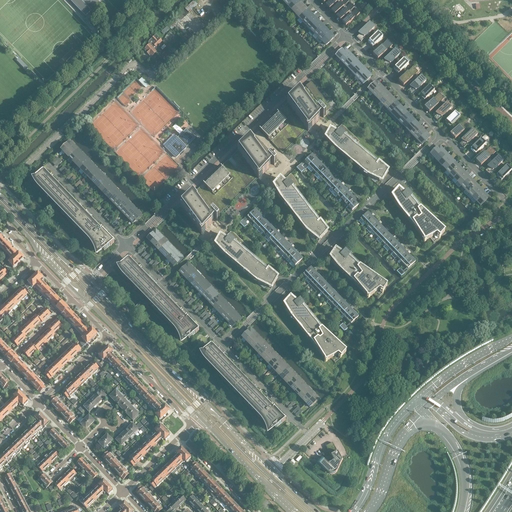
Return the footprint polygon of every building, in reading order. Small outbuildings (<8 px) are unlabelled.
[(70,0),(86,17),(91,12),(89,10),(85,14),(72,0),(70,0)] [(102,5),(97,0),(72,0),(85,14),(89,10),(91,12),(92,11),(89,9),(90,8),(95,12),(102,5)] [(230,7),(224,0),(216,0),(227,10),(230,7)] [(292,11),(300,3),(301,3),(302,2),(301,0),(299,2),(297,0),(295,0),(288,7),(292,11)] [(334,5),(339,0),(328,0),(330,1),(326,6),(329,10),(334,5)] [(339,11),(349,2),(346,0),(339,0),(334,5),(336,7),(331,11),(335,15),(339,11)] [(175,28),(189,14),(189,13),(198,5),(194,1),(168,26),(172,30),(175,28)] [(345,17),(354,8),(349,2),(339,11),(341,13),(337,17),(340,21),(345,17)] [(304,7),(301,3),(300,3),(292,11),(296,15),(304,7)] [(299,18),(308,10),(308,11),(310,9),(309,8),(307,10),(304,7),(296,15),(299,18)] [(347,26),(360,13),(354,8),(345,17),(347,18),(342,23),(346,27),(347,26)] [(303,22),(311,14),(308,11),(308,10),(299,18),(303,22)] [(307,26),(315,18),(316,19),(317,17),(317,15),(314,18),(311,14),(303,22),(307,26)] [(319,22),(316,19),(315,18),(307,26),(311,30),(319,22)] [(314,34),(323,26),(323,27),(325,25),(324,23),(322,25),(319,22),(311,30),(314,34)] [(369,34),(375,28),(370,23),(357,36),(358,36),(357,37),(361,42),(365,38),(364,37),(368,33),(369,34)] [(318,38),(326,30),(323,27),(323,26),(314,34),(315,34),(313,36),(316,39),(318,38)] [(322,42),(330,34),(331,34),(332,33),(332,31),(329,33),(326,30),(318,38),(316,40),(320,43),(322,41),(322,42)] [(374,46),(383,38),(382,37),(382,36),(379,32),(378,32),(368,42),(373,47),(374,46)] [(184,37),(181,39),(185,44),(192,37),(188,33),(184,37)] [(334,37),(331,34),(330,34),(322,42),(320,44),(323,47),(325,45),(326,46),(330,42),(330,41),(334,37)] [(156,47),(162,42),(157,37),(156,35),(149,41),(149,42),(149,43),(149,44),(149,45),(145,48),(145,49),(146,50),(145,51),(149,56),(151,55),(152,56),(156,53),(157,52),(155,51),(156,50),(156,49),(156,47)] [(378,60),(392,46),(387,40),(373,54),(378,60)] [(340,61),(349,53),(349,54),(351,52),(350,50),(348,52),(345,49),(344,50),(340,53),(336,57),(337,57),(335,59),(338,62),(340,61)] [(395,61),(401,55),(395,50),(382,62),(383,63),(382,64),(387,68),(391,64),(390,64),(394,60),(395,61)] [(344,65),(352,57),(349,54),(349,53),(340,61),(344,65)] [(348,69),(356,61),(357,61),(358,60),(358,58),(355,60),(352,57),(344,65),(348,69)] [(400,73),(409,64),(408,63),(404,58),(393,69),(398,74),(400,73)] [(360,65),(357,61),(356,61),(348,69),(352,73),(360,65)] [(355,77),(364,69),(366,68),(366,67),(365,66),(363,68),(360,65),(352,73),(355,77)] [(404,86),(418,72),(413,67),(398,81),(404,86)] [(359,80),(367,72),(364,69),(355,77),(359,80)] [(367,81),(371,78),(370,77),(371,76),(367,72),(359,80),(359,81),(358,82),(361,86),(363,84),(363,85),(367,81)] [(151,80),(145,74),(143,76),(150,84),(152,82),(151,80)] [(421,87),(426,82),(421,76),(408,89),(409,90),(408,91),(412,95),(416,91),(416,90),(420,86),(421,87)] [(149,85),(142,78),(139,81),(143,86),(146,88),(149,85)] [(308,130),(311,127),(316,121),(317,119),(321,115),(324,118),(326,116),(323,113),(324,112),(325,112),(325,113),(329,110),(330,110),(332,109),(314,85),(314,86),(311,82),(306,86),(306,87),(303,89),(303,88),(301,89),(300,91),(300,90),(299,91),(298,92),(298,93),(290,100),(292,102),(289,105),(287,103),(280,110),(288,118),(287,119),(285,121),(286,121),(282,124),(279,128),(275,131),(271,135),(268,138),(272,142),(282,153),(307,130),(308,131),(309,131),(308,130)] [(373,94),(381,86),(382,87),(383,86),(383,85),(383,84),(380,86),(379,85),(377,83),(375,85),(374,85),(373,86),(369,90),(373,94)] [(426,99),(434,91),(433,90),(434,89),(430,86),(430,85),(419,96),(424,101),(425,99),(426,99)] [(376,98),(385,90),(382,88),(382,87),(381,86),(373,94),(376,98)] [(380,102),(388,94),(389,95),(391,93),(390,91),(388,94),(387,93),(385,90),(376,98),(380,102)] [(390,96),(389,95),(388,94),(380,102),(379,104),(382,108),(384,106),(392,98),(390,96)] [(429,113),(444,99),(439,94),(424,108),(429,113)] [(388,110),(396,102),(397,103),(398,101),(398,99),(395,101),(394,101),(392,98),(384,106),(382,108),(386,111),(387,110),(388,110)] [(397,103),(396,102),(388,110),(391,114),(400,106),(397,103)] [(446,114),(452,108),(447,103),(434,116),(435,116),(434,117),(438,122),(442,118),(441,117),(445,113),(446,114)] [(395,118),(403,110),(404,110),(406,109),(405,107),(403,109),(402,108),(400,106),(391,114),(395,118)] [(399,122),(407,114),(405,111),(404,110),(403,110),(395,118),(399,122)] [(286,121),(285,121),(277,112),(274,116),(282,124),(286,121)] [(451,126),(460,118),(459,117),(460,116),(456,112),(445,122),(450,127),(451,126)] [(403,126),(411,118),(413,117),(413,116),(413,115),(410,117),(409,116),(407,114),(399,122),(403,126)] [(282,124),(274,116),(270,119),(279,128),(282,124)] [(412,119),(411,118),(403,126),(406,129),(415,121),(412,119)] [(279,128),(270,119),(267,123),(275,131),(279,128)] [(319,121),(317,119),(316,121),(311,127),(312,128),(319,121)] [(455,140),(470,126),(465,120),(450,134),(455,140)] [(410,133),(418,125),(419,126),(421,124),(420,123),(420,122),(418,125),(417,124),(415,121),(406,129),(407,130),(405,131),(408,135),(410,133)] [(275,131),(267,123),(263,126),(271,135),(275,131)] [(328,137),(328,138),(329,139),(329,141),(328,141),(330,143),(329,145),(379,186),(381,183),(384,178),(388,171),(380,165),(379,164),(358,146),(356,145),(356,144),(357,144),(359,141),(342,124),(340,127),(338,128),(336,131),(334,131),(335,133),(335,134),(333,133),(332,133),(331,133),(330,134),(329,135),(328,136),(328,137)] [(420,127),(419,126),(418,125),(410,133),(414,137),(422,129),(420,127)] [(271,135),(263,126),(260,130),(268,138),(271,135)] [(195,138),(191,134),(186,129),(177,138),(178,139),(177,140),(176,141),(174,139),(165,147),(176,158),(187,147),(195,138)] [(418,141),(426,133),(426,134),(428,132),(428,130),(425,132),(424,132),(422,129),(414,137),(418,141)] [(335,133),(334,131),(334,132),(331,130),(327,137),(328,138),(328,137),(328,136),(329,135),(330,134),(331,133),(332,133),(333,133),(335,134),(335,133)] [(472,141),(478,135),(473,130),(460,142),(461,143),(460,144),(464,148),(468,144),(467,144),(471,140),(472,141)] [(426,141),(427,140),(427,139),(429,137),(427,134),(426,134),(426,133),(418,141),(416,143),(419,146),(421,145),(422,145),(426,141)] [(177,140),(178,139),(177,138),(176,136),(175,136),(174,135),(163,145),(165,147),(164,147),(176,159),(187,147),(176,158),(165,147),(174,139),(176,141),(177,140)] [(258,178),(261,174),(265,171),(268,167),(272,163),(274,166),(276,163),(275,162),(268,155),(263,159),(254,144),(252,141),(250,138),(248,140),(240,149),(239,149),(238,150),(236,152),(256,179),(257,177),(259,179),(258,178)] [(477,153),(486,144),(485,143),(481,138),(471,149),(473,151),(476,154),(477,153)] [(265,146),(259,140),(254,144),(263,159),(268,155),(275,162),(278,160),(265,146)] [(65,154),(74,146),(70,142),(66,146),(62,150),(65,154)] [(69,158),(77,150),(74,146),(65,154),(69,158)] [(435,159),(443,151),(444,152),(446,150),(445,148),(443,151),(442,150),(440,147),(437,150),(437,149),(436,150),(435,151),(431,155),(435,159)] [(482,165),(495,152),(490,147),(481,156),(476,161),(481,166),(482,165)] [(73,162),(81,154),(77,150),(69,158),(70,159),(69,161),(71,163),(73,162)] [(439,163),(447,155),(445,153),(444,152),(443,151),(435,159),(439,163)] [(217,216),(256,179),(236,152),(231,157),(239,166),(237,167),(236,168),(228,160),(221,167),(229,175),(226,179),(222,182),(219,186),(215,189),(212,192),(207,187),(203,191),(200,187),(193,194),(193,193),(192,194),(191,195),(182,204),(180,205),(201,234),(202,234),(201,233),(204,229),(208,225),(211,222),(214,218),(217,221),(219,218),(217,216)] [(77,166),(85,158),(81,154),(73,162),(77,166)] [(304,170),(301,167),(305,163),(308,166),(316,158),(312,155),(311,156),(310,155),(303,162),(302,163),(296,168),(297,168),(301,173),(305,170),(305,169),(304,170)] [(443,167),(451,159),(451,160),(453,158),(453,156),(450,158),(449,157),(447,155),(439,163),(443,167)] [(498,167),(504,162),(498,156),(485,169),(486,170),(485,171),(490,175),(494,171),(493,170),(497,166),(498,167)] [(80,170),(89,162),(85,158),(77,166),(80,170)] [(310,172),(322,161),(321,160),(319,162),(316,158),(308,166),(309,166),(307,168),(310,172)] [(446,171),(455,163),(452,160),(451,160),(451,159),(443,167),(446,171)] [(316,174),(323,166),(320,163),(323,161),(322,161),(310,172),(311,172),(313,171),(316,174)] [(84,173),(92,165),(89,162),(80,170),(84,173)] [(450,175),(458,167),(459,167),(461,166),(460,166),(460,164),(458,166),(457,165),(455,163),(446,171),(450,175)] [(88,177),(96,169),(92,165),(84,173),(85,175),(84,176),(86,179),(88,177)] [(503,180),(511,171),(511,170),(511,169),(507,166),(507,165),(496,176),(498,177),(499,178),(501,181),(503,179),(503,180)] [(318,179),(329,168),(328,167),(326,169),(323,166),(316,174),(319,177),(317,178),(318,179)] [(229,175),(221,167),(217,170),(226,179),(229,175)] [(460,168),(459,167),(458,167),(450,175),(454,179),(462,171),(460,168)] [(323,181),(330,174),(328,171),(330,169),(329,168),(318,179),(318,180),(320,178),(323,181)] [(92,181),(100,173),(96,169),(88,177),(92,181)] [(226,179),(217,170),(214,174),(222,182),(226,179)] [(458,182),(466,174),(466,175),(468,173),(468,172),(465,174),(464,173),(462,171),(454,179),(458,182)] [(86,213),(84,212),(68,195),(57,184),(49,176),(46,173),(45,174),(43,172),(31,181),(87,239),(88,239),(89,240),(90,241),(91,242),(92,244),(93,245),(94,247),(94,248),(95,250),(95,251),(96,251),(97,253),(103,249),(104,250),(104,251),(114,243),(111,240),(103,231),(101,233),(100,231),(99,230),(101,229),(99,228),(95,223),(90,217),(86,213)] [(95,185),(104,177),(100,173),(92,181),(95,185)] [(277,186),(277,187),(277,188),(276,189),(277,191),(276,193),(316,245),(322,238),(328,232),(321,222),(320,222),(303,201),(302,199),(303,198),(306,196),(291,173),(286,178),(283,181),(284,183),(283,183),(282,182),(281,182),(280,182),(280,183),(279,183),(278,184),(277,185),(277,186)] [(222,182),(214,174),(210,177),(219,186),(222,182)] [(325,187),(336,175),(335,175),(333,177),(330,174),(323,181),(326,184),(324,186),(325,187)] [(467,176),(466,175),(466,174),(458,182),(461,186),(470,178),(467,176)] [(330,189),(338,181),(335,178),(337,176),(336,175),(325,187),(326,187),(327,186),(330,189)] [(99,189),(107,181),(104,177),(95,185),(99,189)] [(219,186),(210,177),(207,180),(215,189),(219,186)] [(465,190),(473,182),(474,183),(476,181),(475,179),(473,182),(472,181),(470,178),(461,186),(465,190)] [(284,183),(283,181),(280,179),(275,185),(277,187),(277,186),(277,185),(278,184),(279,183),(280,183),(280,182),(281,182),(282,182),(283,183),(284,183)] [(215,189),(207,180),(203,184),(207,187),(212,192),(215,189)] [(103,193),(111,185),(107,181),(99,189),(103,193)] [(332,194),(343,183),(343,182),(341,184),(338,181),(330,189),(333,191),(331,193),(332,194)] [(475,184),(474,183),(473,182),(465,190),(469,194),(477,186),(475,184)] [(336,198),(337,196),(345,189),(342,186),(344,184),(343,183),(332,194),(336,198)] [(107,197),(115,189),(111,185),(103,193),(107,197)] [(473,198),(481,190),(481,191),(483,189),(483,187),(480,189),(479,189),(477,186),(469,194),(467,196),(471,199),(472,198),(473,198)] [(110,201),(119,193),(115,189),(107,197),(110,201)] [(339,202),(351,190),(350,190),(348,192),(345,189),(337,196),(340,199),(338,201),(339,202)] [(431,220),(430,220),(420,208),(412,197),(408,192),(406,194),(405,195),(399,189),(396,193),(394,194),(391,199),(422,238),(424,242),(425,242),(426,241),(430,238),(430,239),(433,242),(434,243),(439,239),(440,237),(442,235),(445,231),(443,230),(432,219),(431,220)] [(345,204),(352,196),(349,193),(351,191),(351,190),(339,202),(340,202),(342,201),(345,204)] [(476,202),(485,194),(482,191),(481,191),(481,190),(473,198),(471,200),(474,203),(476,202)] [(114,205),(122,197),(119,193),(110,201),(114,205)] [(488,198),(485,194),(476,202),(480,206),(486,201),(486,200),(488,198)] [(346,209),(358,198),(357,197),(355,199),(352,196),(345,204),(347,206),(346,208),(346,209)] [(118,208),(126,200),(122,197),(114,205),(118,208)] [(357,207),(360,204),(357,201),(359,199),(358,198),(346,209),(351,214),(357,207)] [(122,212),(130,204),(126,200),(118,208),(122,212)] [(125,216),(134,208),(130,204),(122,212),(125,216)] [(129,220),(137,212),(134,208),(125,216),(129,220)] [(431,220),(432,219),(420,208),(430,220),(431,220)] [(247,225),(244,222),(248,218),(251,221),(259,213),(255,210),(254,212),(253,210),(246,217),(245,218),(239,223),(244,228),(248,225),(247,225)] [(137,220),(142,216),(137,212),(129,220),(133,224),(137,220)] [(362,225),(374,214),(373,213),(371,216),(368,212),(365,215),(364,215),(360,219),(363,223),(361,225),(362,225)] [(253,227),(265,216),(264,215),(262,217),(259,213),(251,221),(252,221),(254,224),(253,226),(253,227)] [(368,227),(375,220),(372,217),(375,215),(374,214),(362,225),(363,226),(365,224),(368,227)] [(259,229),(266,221),(263,218),(266,216),(265,216),(253,227),(254,227),(256,226),(259,229)] [(370,233),(381,222),(380,221),(378,223),(375,220),(368,227),(366,229),(370,233)] [(261,234),(272,223),(271,222),(269,224),(266,221),(259,229),(257,230),(261,234)] [(212,224),(211,222),(208,225),(204,229),(205,230),(212,224)] [(375,235),(382,228),(380,225),(382,223),(381,222),(370,233),(370,234),(372,232),(375,235)] [(266,236),(273,229),(271,226),(273,224),(272,223),(261,234),(261,235),(263,233),(266,236)] [(377,240),(388,229),(387,228),(385,231),(382,228),(375,235),(378,238),(376,240),(377,240)] [(268,242),(279,231),(278,230),(276,232),(273,229),(266,236),(264,238),(268,242)] [(382,242),(390,235),(387,232),(389,230),(388,229),(377,240),(378,241),(379,239),(382,242)] [(151,243),(160,235),(156,231),(152,235),(148,239),(151,243)] [(218,244),(219,246),(218,247),(220,249),(219,251),(268,293),(271,290),(274,285),(278,278),(269,270),(248,253),(246,251),(246,250),(249,247),(232,231),(229,233),(225,237),(224,238),(225,240),(224,241),(223,240),(222,240),(221,240),(220,240),(220,241),(219,241),(218,242),(218,243),(218,244)] [(273,244),(281,236),(278,233),(280,231),(279,231),(268,242),(269,242),(270,241),(273,244)] [(155,247),(163,239),(160,235),(151,243),(155,247)] [(384,248),(395,237),(395,236),(392,238),(390,235),(382,242),(385,245),(383,247),(384,248)] [(225,240),(224,238),(220,236),(216,243),(218,244),(218,243),(218,242),(219,241),(220,241),(220,240),(221,240),(222,240),(223,240),(224,241),(225,240)] [(275,249),(286,238),(286,237),(284,239),(281,236),(273,244),(276,247),(274,248),(275,249)] [(389,250),(397,243),(394,240),(396,238),(395,237),(384,248),(388,252),(389,250)] [(280,251),(288,244),(285,241),(287,239),(286,238),(275,249),(276,250),(278,248),(280,251)] [(159,251),(167,243),(163,239),(155,247),(159,251)] [(0,246),(4,251),(10,245),(6,240),(0,245),(0,246)] [(163,255),(171,247),(167,243),(159,251),(163,255)] [(391,255),(403,244),(402,243),(400,245),(397,243),(389,250),(392,253),(390,254),(391,255)] [(282,257),(294,245),(293,245),(291,247),(288,244),(280,251),(283,254),(281,256),(282,257)] [(397,257),(404,250),(401,247),(403,245),(403,244),(391,255),(395,259),(397,257)] [(8,255),(14,249),(10,245),(4,251),(8,255)] [(288,259),(295,251),(292,248),(294,246),(294,245),(282,257),(283,257),(285,256),(288,259)] [(166,259),(175,251),(171,247),(163,255),(166,259)] [(12,260),(19,254),(14,249),(8,255),(12,260)] [(372,276),(371,277),(360,266),(350,256),(345,252),(344,253),(343,255),(341,253),(336,250),(333,255),(329,261),(365,295),(367,299),(368,298),(368,299),(370,297),(373,294),(374,295),(378,299),(382,294),(383,294),(383,292),(387,286),(385,284),(377,279),(372,275),(372,276)] [(398,263),(410,252),(409,251),(407,253),(404,250),(397,257),(399,260),(398,262),(398,263)] [(170,263),(178,255),(175,251),(166,259),(168,260),(166,262),(168,264),(170,262),(170,263)] [(289,264),(301,253),(300,252),(298,254),(295,251),(288,259),(286,260),(289,264)] [(404,265),(411,257),(408,255),(411,253),(410,252),(398,263),(399,264),(401,262),(404,265)] [(13,268),(21,260),(24,257),(20,253),(19,254),(12,260),(9,263),(13,268)] [(300,262),(303,259),(300,256),(302,254),(301,253),(289,264),(290,265),(292,263),(296,267),(300,262)] [(179,263),(183,259),(178,255),(170,263),(174,266),(178,262),(179,263)] [(401,277),(415,264),(413,263),(415,261),(411,257),(404,265),(407,268),(403,272),(400,269),(400,268),(397,272),(401,277)] [(150,289),(153,286),(152,285),(146,279),(146,278),(141,273),(137,269),(134,267),(135,266),(133,265),(130,262),(129,261),(128,260),(127,261),(124,263),(121,265),(116,269),(127,281),(128,280),(129,279),(133,282),(137,286),(142,289),(148,292),(150,289)] [(184,277),(192,269),(188,264),(184,268),(184,269),(180,273),(184,277)] [(361,265),(360,266),(371,277),(372,276),(372,275),(361,265)] [(305,280),(317,269),(316,269),(314,271),(311,268),(308,270),(307,270),(303,274),(306,278),(304,280),(305,280)] [(188,281),(196,273),(192,269),(184,277),(188,281)] [(311,282),(318,275),(315,272),(318,270),(317,269),(305,280),(306,281),(308,279),(311,282)] [(191,284),(200,276),(201,275),(198,271),(197,271),(196,273),(188,281),(191,284)] [(33,287),(42,279),(43,277),(39,273),(28,283),(28,284),(25,287),(27,289),(30,286),(32,288),(33,287)] [(312,288),(324,277),(323,276),(321,278),(318,275),(311,282),(309,284),(312,288)] [(195,288),(203,280),(200,276),(191,284),(195,288)] [(318,290),(325,283),(323,280),(325,278),(324,277),(312,288),(316,292),(318,290)] [(38,291),(45,285),(42,282),(43,280),(42,279),(33,287),(35,288),(36,288),(38,291)] [(128,280),(150,303),(160,293),(157,289),(155,288),(154,286),(153,286),(150,289),(148,292),(142,289),(137,286),(133,282),(129,279),(128,280)] [(199,292),(207,284),(203,280),(195,288),(199,292)] [(320,295),(331,284),(330,284),(328,286),(325,283),(318,290),(321,293),(319,295),(320,295)] [(203,296),(211,288),(207,284),(199,292),(197,294),(199,297),(201,295),(203,296)] [(325,297),(333,290),(330,287),(332,285),(331,284),(320,295),(321,296),(322,294),(325,297)] [(43,295),(49,289),(45,285),(38,291),(43,295)] [(26,296),(28,294),(27,293),(23,289),(22,288),(16,295),(22,301),(27,297),(26,296)] [(206,300),(215,292),(211,288),(203,296),(206,300)] [(47,300),(53,294),(49,289),(43,295),(47,300)] [(327,303),(338,292),(338,291),(335,293),(333,290),(325,297),(328,300),(326,302),(327,303)] [(183,317),(184,318),(185,317),(161,292),(160,293),(164,297),(168,301),(168,302),(170,303),(174,308),(175,309),(175,308),(178,312),(180,313),(179,313),(183,317),(183,316),(183,317)] [(210,304),(218,296),(215,292),(206,300),(210,304)] [(332,305),(340,298),(337,295),(339,293),(338,292),(327,303),(328,304),(330,302),(332,305)] [(184,318),(183,317),(183,316),(183,317),(179,313),(180,313),(178,312),(175,308),(175,309),(174,308),(170,303),(168,302),(168,301),(164,297),(162,295),(160,293),(150,303),(149,303),(172,327),(173,327),(175,329),(176,331),(177,333),(179,335),(179,336),(179,337),(180,339),(181,340),(181,339),(182,341),(188,337),(189,338),(189,339),(199,331),(196,328),(188,319),(187,319),(188,319),(186,321),(185,319),(184,318)] [(51,304),(58,298),(53,294),(47,300),(51,304)] [(22,301),(16,295),(11,299),(17,306),(22,301)] [(214,308),(222,300),(218,296),(210,304),(214,308)] [(73,313),(68,308),(66,306),(58,298),(51,304),(59,312),(66,320),(73,313)] [(332,340),(304,306),(300,301),(299,302),(297,303),(295,301),(291,298),(289,300),(288,302),(287,303),(283,307),(323,358),(325,362),(326,362),(327,361),(331,358),(335,363),(340,359),(342,357),(344,354),(346,351),(345,350),(333,339),(332,340)] [(334,310),(346,299),(345,298),(343,301),(340,298),(332,305),(335,308),(333,310),(334,310)] [(17,306),(11,299),(7,303),(13,310),(17,306)] [(340,312),(347,305),(344,302),(346,300),(346,299),(334,310),(335,311),(337,309),(340,312)] [(218,312),(226,304),(222,300),(214,308),(212,310),(214,312),(216,310),(218,312)] [(13,310),(7,303),(2,308),(8,314),(13,310)] [(221,316),(230,308),(226,304),(218,312),(219,313),(217,315),(219,317),(221,315),(221,316)] [(341,318),(353,307),(352,306),(350,308),(347,305),(340,312),(342,315),(341,317),(341,318)] [(347,320),(355,313),(351,310),(354,308),(353,307),(341,318),(342,319),(344,317),(347,320)] [(8,314),(2,308),(0,309),(0,314),(4,319),(8,314)] [(51,314),(45,308),(41,313),(46,318),(51,314)] [(225,319),(233,311),(230,308),(221,316),(222,316),(220,318),(222,320),(224,318),(225,319)] [(229,323),(237,315),(233,311),(225,319),(229,323)] [(46,318),(41,313),(37,316),(37,317),(41,321),(42,322),(46,318)] [(71,324),(77,318),(73,313),(66,320),(71,324)] [(345,331),(358,319),(356,318),(358,316),(355,313),(347,320),(350,323),(346,327),(343,324),(343,323),(340,327),(344,332),(345,331)] [(41,321),(37,317),(37,316),(36,315),(32,319),(37,325),(41,321)] [(237,323),(241,320),(237,315),(229,323),(232,327),(236,324),(237,323)] [(75,329),(81,323),(77,318),(71,324),(75,329)] [(37,325),(32,319),(27,323),(33,329),(37,325)] [(62,326),(57,320),(52,324),(57,330),(62,326)] [(33,329),(27,323),(23,327),(29,333),(33,329)] [(79,333),(86,327),(81,323),(75,329),(79,333)] [(57,330),(52,324),(48,328),(49,330),(49,329),(53,334),(57,330)] [(29,333),(23,327),(19,331),(20,333),(20,332),(24,337),(25,337),(29,333)] [(83,338),(91,330),(90,329),(89,330),(88,330),(86,327),(79,333),(82,336),(81,337),(83,338)] [(323,328),(322,328),(332,340),(333,339),(323,328)] [(55,335),(53,334),(49,329),(49,330),(45,333),(50,339),(55,335)] [(90,341),(94,337),(95,337),(96,335),(97,334),(93,329),(91,330),(83,338),(82,339),(82,340),(80,342),(81,345),(83,347),(86,344),(88,343),(90,342),(90,341)] [(246,341),(254,333),(250,329),(246,333),(247,334),(246,335),(245,336),(243,338),(246,341)] [(26,338),(25,337),(24,337),(20,332),(20,333),(16,336),(22,342),(26,338)] [(50,339),(45,333),(41,337),(46,343),(50,339)] [(250,345),(258,337),(254,333),(246,341),(250,345)] [(22,342),(16,336),(12,341),(17,346),(22,342)] [(46,343),(41,337),(37,341),(42,347),(46,343)] [(254,349),(262,341),(258,337),(250,345),(254,349)] [(37,341),(33,345),(37,350),(38,351),(42,347),(37,341)] [(257,353),(266,345),(262,341),(254,349),(257,353)] [(37,350),(33,345),(32,344),(27,348),(33,354),(37,350)] [(74,356),(81,349),(76,344),(74,346),(73,345),(68,349),(74,356)] [(258,392),(251,385),(247,381),(240,373),(228,361),(222,355),(222,354),(220,353),(218,351),(218,350),(217,350),(217,349),(216,349),(214,347),(213,348),(212,346),(211,346),(211,345),(199,355),(259,417),(259,416),(261,418),(262,419),(263,421),(264,422),(265,424),(265,425),(266,426),(267,429),(269,430),(268,431),(274,426),(276,428),(275,428),(286,420),(284,418),(283,418),(282,417),(274,409),(273,410),(271,408),(272,407),(272,406),(271,406),(271,405),(270,405),(266,400),(260,394),(259,393),(258,392)] [(261,357),(269,349),(266,345),(257,353),(259,354),(257,356),(259,358),(261,357)] [(103,361),(104,360),(112,352),(114,351),(109,346),(108,347),(107,347),(106,348),(106,349),(101,353),(99,355),(98,356),(103,361)] [(22,362),(17,357),(16,354),(8,347),(1,353),(9,361),(16,368),(22,362)] [(33,354),(27,348),(23,352),(24,353),(28,358),(33,354)] [(74,356),(68,349),(64,354),(70,360),(74,356)] [(265,361),(273,353),(269,349),(261,357),(265,361)] [(109,364),(115,358),(113,355),(114,354),(112,352),(113,352),(112,352),(104,360),(105,362),(106,361),(109,364)] [(269,365),(277,357),(273,353),(265,361),(269,365)] [(70,360),(64,354),(59,358),(65,364),(70,360)] [(272,369),(281,361),(277,357),(269,365),(267,367),(269,369),(271,367),(272,369)] [(65,364),(59,358),(55,362),(61,369),(65,364)] [(113,368),(120,362),(115,358),(109,364),(113,368)] [(276,372),(284,364),(281,361),(272,369),(276,372)] [(20,373),(27,366),(22,362),(16,368),(20,373)] [(61,369),(55,362),(50,367),(56,373),(61,369)] [(97,370),(99,368),(99,367),(94,362),(87,369),(93,375),(98,371),(97,370)] [(118,373),(124,367),(120,362),(113,368),(118,373)] [(280,376),(288,368),(284,364),(276,372),(280,376)] [(25,377),(31,371),(27,366),(20,373),(25,377)] [(49,380),(56,373),(50,367),(45,371),(46,372),(44,374),(45,374),(49,379),(49,380)] [(122,378),(128,371),(124,367),(118,373),(122,378)] [(284,380),(292,372),(288,368),(280,376),(284,380)] [(93,375),(87,369),(82,373),(88,379),(93,375)] [(29,382),(36,375),(31,371),(25,377),(29,382)] [(126,382),(133,376),(128,371),(122,378),(126,382)] [(287,384),(296,376),(292,372),(284,380),(287,384)] [(88,379),(82,373),(78,377),(84,384),(88,379)] [(33,386),(40,380),(36,375),(29,382),(33,386)] [(131,387),(137,380),(133,376),(126,382),(131,387)] [(291,388),(299,380),(296,376),(287,384),(291,388)] [(84,384),(78,377),(73,382),(79,388),(84,384)] [(11,385),(5,378),(0,383),(0,385),(5,391),(11,385)] [(45,388),(43,386),(44,385),(40,380),(33,386),(40,393),(45,388)] [(135,391),(141,385),(137,380),(131,387),(135,391)] [(295,392),(303,384),(299,380),(291,388),(295,392)] [(79,388),(73,382),(69,386),(75,393),(79,388)] [(299,396),(307,388),(303,384),(295,392),(299,396)] [(139,396),(146,390),(141,385),(135,391),(139,396)] [(75,393),(69,386),(62,393),(67,398),(69,396),(70,397),(75,393)] [(302,400),(311,392),(307,388),(299,396),(302,400)] [(114,401),(120,394),(116,390),(109,396),(114,401)] [(144,400),(150,394),(146,390),(139,396),(144,400)] [(28,400),(26,398),(25,398),(21,395),(22,393),(20,391),(19,392),(18,391),(13,395),(21,404),(24,406),(27,404),(28,402),(28,401),(28,400)] [(106,396),(101,391),(96,395),(102,400),(106,396)] [(306,404),(314,396),(311,392),(302,400),(306,404)] [(117,404),(124,398),(120,394),(114,401),(117,404)] [(148,405),(155,399),(150,394),(144,400),(148,405)] [(21,404),(13,395),(10,398),(11,399),(9,400),(16,407),(18,404),(19,404),(20,405),(21,404)] [(102,400),(96,395),(92,399),(97,404),(102,400)] [(55,408),(61,402),(57,397),(56,398),(54,396),(53,397),(49,401),(48,402),(55,408)] [(315,404),(319,400),(314,396),(306,404),(310,407),(311,406),(314,403),(315,404)] [(121,408),(128,402),(124,398),(117,404),(121,408)] [(97,404),(92,399),(88,403),(93,408),(97,404)] [(153,409),(159,403),(155,399),(148,405),(153,409)] [(16,407),(9,400),(5,405),(11,411),(16,407)] [(59,413),(66,407),(61,402),(55,408),(59,413)] [(125,412),(132,406),(128,402),(121,408),(125,412)] [(93,408),(88,403),(84,407),(89,412),(93,408)] [(156,415),(165,406),(164,406),(163,405),(162,406),(159,403),(153,409),(155,412),(155,413),(156,415)] [(11,411),(5,405),(0,409),(6,416),(11,411)] [(168,413),(169,412),(169,411),(171,410),(166,405),(165,406),(156,415),(155,416),(160,420),(161,419),(163,418),(163,417),(167,413),(168,413)] [(129,416),(135,410),(132,406),(125,412),(129,416)] [(63,417),(70,411),(66,407),(59,413),(63,417)] [(133,421),(140,414),(135,410),(129,416),(133,421)] [(75,419),(73,417),(74,416),(70,411),(63,417),(70,424),(75,419)] [(49,422),(47,420),(46,420),(42,416),(43,415),(41,413),(40,413),(39,413),(34,417),(37,420),(45,428),(49,424),(49,423),(49,422)] [(94,421),(89,416),(85,420),(90,426),(94,421)] [(45,428),(37,420),(36,420),(35,421),(36,422),(36,423),(33,425),(40,432),(41,430),(42,431),(45,428)] [(90,426),(85,420),(80,424),(81,425),(85,429),(86,430),(90,426)] [(58,433),(55,430),(54,429),(53,430),(52,429),(53,428),(49,424),(45,428),(50,433),(49,434),(53,438),(58,433)] [(138,430),(133,424),(128,428),(134,434),(138,430)] [(40,432),(33,425),(29,430),(36,437),(39,434),(38,433),(40,432)] [(169,434),(168,433),(167,433),(163,429),(163,428),(161,426),(160,425),(155,430),(156,431),(164,439),(165,441),(170,436),(169,435),(169,434)] [(134,434),(128,428),(124,432),(130,438),(134,434)] [(36,437),(29,430),(24,434),(30,440),(32,439),(33,440),(36,437)] [(164,439),(156,431),(154,432),(155,433),(152,436),(158,442),(161,440),(162,441),(164,440),(164,439)] [(130,438),(124,432),(120,436),(125,442),(130,438)] [(57,443),(62,437),(58,433),(53,438),(57,443)] [(30,440),(24,434),(20,439),(27,446),(30,443),(29,442),(30,440)] [(112,440),(108,435),(107,435),(103,439),(108,444),(112,440)] [(125,442),(120,436),(116,440),(121,446),(125,442)] [(158,442),(152,436),(148,440),(154,447),(158,442)] [(60,447),(66,441),(62,437),(57,443),(60,447)] [(27,446),(20,439),(15,443),(21,449),(23,448),(24,449),(27,446)] [(108,444),(103,439),(99,443),(99,444),(99,443),(103,448),(104,448),(108,444)] [(212,445),(207,439),(202,444),(207,449),(212,445)] [(154,447),(148,440),(143,445),(149,451),(154,447)] [(65,451),(70,446),(66,441),(60,447),(65,451)] [(21,449),(15,443),(11,447),(18,454),(21,451),(20,451),(21,449)] [(328,451),(330,454),(331,455),(331,456),(334,454),(338,452),(337,452),(335,448),(333,445),(332,443),(326,446),(326,447),(328,451)] [(149,451),(143,445),(138,449),(145,455),(149,451)] [(18,454),(11,447),(6,452),(12,458),(14,457),(18,454)] [(190,456),(189,455),(188,455),(184,450),(182,448),(180,447),(176,452),(177,453),(185,462),(186,463),(191,458),(190,457),(190,456)] [(145,455),(138,449),(134,453),(140,460),(145,455)] [(59,456),(54,451),(50,455),(55,460),(59,456)] [(12,458),(6,452),(2,456),(8,463),(12,460),(11,459),(12,458)] [(108,464),(115,458),(110,453),(109,454),(107,452),(102,457),(108,464)] [(315,461),(325,470),(326,471),(327,472),(328,473),(329,473),(329,474),(330,474),(331,474),(332,474),(333,474),(334,474),(335,474),(336,473),(337,472),(342,460),(341,457),(340,455),(338,452),(334,454),(331,456),(334,461),(329,464),(321,457),(320,456),(318,458),(316,461),(315,460),(315,461)] [(134,466),(140,460),(134,453),(129,458),(130,459),(128,461),(133,466),(134,466)] [(185,462),(177,453),(176,455),(177,456),(176,456),(177,456),(174,459),(180,465),(183,462),(184,463),(185,462)] [(55,460),(50,455),(45,459),(51,464),(55,460)] [(8,463),(2,456),(0,457),(0,463),(3,467),(5,465),(5,466),(8,463)] [(81,468),(86,462),(82,458),(77,463),(81,468)] [(113,469),(119,462),(115,458),(108,464),(113,469)] [(51,464),(45,459),(41,462),(47,468),(51,464)] [(180,465),(174,459),(169,463),(175,470),(180,465)] [(47,468),(41,462),(37,467),(42,472),(47,468)] [(85,472),(90,466),(86,462),(81,468),(85,472)] [(117,473),(123,467),(119,462),(113,469),(117,473)] [(202,469),(199,466),(195,463),(196,462),(195,462),(195,463),(190,468),(192,470),(191,471),(195,475),(202,469)] [(175,470),(169,463),(165,467),(171,474),(175,470)] [(89,476),(94,471),(90,466),(85,472),(89,476)] [(129,475),(127,473),(128,472),(123,467),(117,473),(123,480),(124,480),(124,479),(129,475)] [(171,474),(165,467),(160,472),(166,478),(171,474)] [(76,474),(71,469),(72,469),(71,468),(67,473),(72,478),(76,474)] [(200,480),(206,474),(202,469),(195,475),(200,480)] [(93,480),(98,475),(94,471),(89,476),(93,480)] [(166,478),(160,472),(156,476),(162,483),(166,478)] [(72,478),(67,473),(63,477),(68,482),(72,478)] [(13,479),(11,474),(4,477),(7,482),(13,479)] [(43,483),(49,478),(45,474),(44,474),(39,479),(43,483)] [(204,484),(210,478),(206,474),(200,480),(204,484)] [(162,483),(156,476),(149,482),(149,483),(154,488),(156,486),(157,487),(162,483)] [(68,482),(63,477),(59,481),(64,486),(68,482)] [(47,488),(52,483),(53,482),(49,478),(43,483),(47,488)] [(208,489),(215,483),(210,478),(204,484),(208,489)] [(16,484),(13,479),(7,482),(9,488),(16,484)] [(113,489),(111,487),(110,487),(106,483),(107,482),(105,480),(104,480),(103,480),(98,484),(106,493),(109,495),(113,491),(113,490),(113,489)] [(64,486),(59,481),(54,485),(55,485),(60,490),(64,486)] [(213,493),(219,487),(215,483),(208,489),(213,493)] [(19,489),(16,484),(9,488),(12,493),(19,489)] [(106,493),(98,484),(95,487),(96,488),(94,489),(100,496),(103,493),(104,493),(105,494),(106,493)] [(142,499),(148,493),(143,488),(143,489),(141,487),(140,487),(135,492),(142,499)] [(217,498),(224,492),(219,487),(213,493),(217,498)] [(25,501),(22,496),(19,489),(12,493),(14,497),(14,498),(15,498),(16,500),(15,500),(16,500),(18,505),(25,501)] [(100,496),(94,489),(93,491),(92,490),(89,493),(96,500),(100,496)] [(221,503),(228,496),(224,492),(217,498),(221,503)] [(96,500),(89,493),(86,496),(87,497),(85,498),(91,504),(96,500)] [(146,503),(152,497),(148,493),(142,499),(146,503)] [(186,500),(181,495),(176,499),(182,504),(186,500)] [(191,505),(197,500),(193,496),(187,501),(191,505)] [(226,507),(232,501),(228,496),(221,503),(226,507)] [(150,508),(157,502),(152,497),(146,503),(150,508)] [(91,504),(85,498),(84,499),(83,499),(80,502),(82,504),(85,507),(85,508),(86,508),(86,509),(87,509),(91,504)] [(182,504),(176,499),(172,503),(178,508),(182,504)] [(195,509),(201,504),(197,500),(191,505),(195,509)] [(28,506),(25,501),(18,505),(21,510),(28,506)] [(230,511),(237,506),(232,501),(226,507),(230,511)] [(134,511),(132,508),(131,509),(127,505),(128,504),(126,502),(124,502),(119,506),(121,509),(124,511),(133,511),(134,511)] [(162,509),(160,507),(161,506),(157,502),(150,508),(154,511),(159,511),(162,510),(162,509)] [(173,511),(178,508),(172,503),(168,507),(173,511)]
